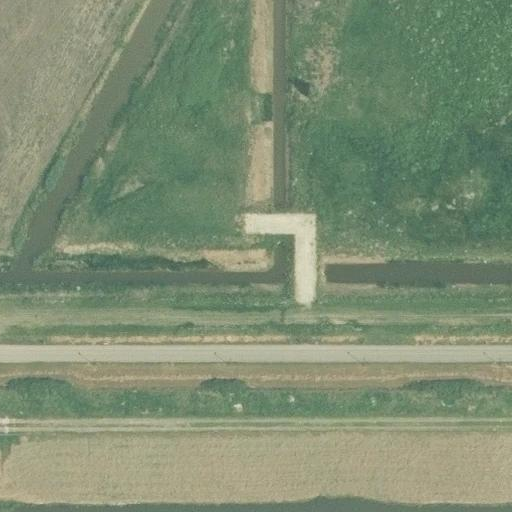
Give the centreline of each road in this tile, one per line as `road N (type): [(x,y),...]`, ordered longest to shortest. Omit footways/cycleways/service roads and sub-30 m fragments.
road 1 (track): [(0,425),(511,423)]
road 2 (track): [(303,354),(304,224),(233,225)]
